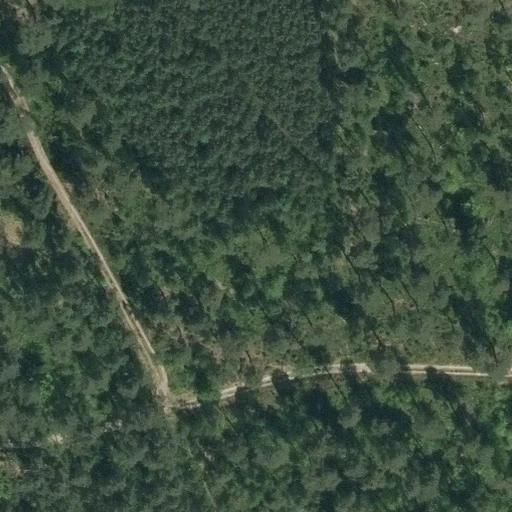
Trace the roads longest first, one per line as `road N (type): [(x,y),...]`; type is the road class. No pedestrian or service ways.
road 1 (track): [(0,63),(175,402),(109,429),(0,439)]
road 2 (track): [(175,402),(312,353),(511,353)]
